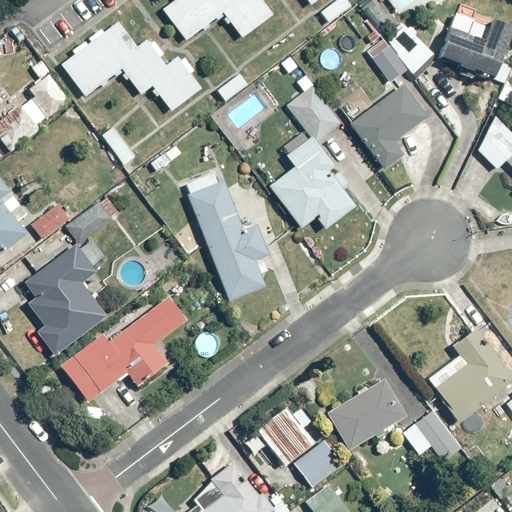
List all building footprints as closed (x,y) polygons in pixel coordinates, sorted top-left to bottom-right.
[(172,0),(162,8),(186,40),(223,12),(242,37),(274,13),(264,0),(172,0)] [(510,24),(490,17),(486,27),(466,20),(462,33),(448,28),(437,59),(492,78),(510,24)] [(138,47),(119,21),(61,64),(85,97),(122,69),(140,94),(152,86),(171,111),(202,88),(179,56),(167,64),(149,39),(138,47)] [(387,42),(408,70),(412,75),(434,53),(404,23),(387,42)] [(384,37),(365,52),(389,84),(408,70),(384,37)] [(69,101),(41,59),(30,67),(39,79),(25,89),(45,118),(69,101)] [(304,92),(288,104),(316,141),(340,123),(304,75),(296,81),(304,92)] [(427,118),(403,84),(372,106),(359,88),(336,104),(383,170),(409,152),(399,138),(427,118)] [(40,131),(22,105),(0,119),(0,140),(8,152),(40,131)] [(511,150),(510,153),(488,132),(474,147),(496,169),(504,160),(511,167),(511,150)] [(330,166),(332,164),(313,138),(288,157),(295,167),(270,186),(301,227),(316,216),(325,228),(355,205),(340,185),(343,183),(330,166)] [(20,203),(0,177),(0,254),(27,234),(10,211),(20,203)] [(253,222),(242,227),(223,180),(187,194),(228,299),(265,285),(254,259),(266,255),(253,222)] [(118,213),(104,196),(66,227),(80,244),(118,213)] [(70,219),(56,201),(29,221),(43,239),(70,219)] [(92,241),(82,249),(77,243),(25,283),(36,297),(27,303),(44,325),(36,331),(55,356),(107,315),(81,281),(107,261),(92,241)] [(187,319),(170,295),(109,339),(104,332),(60,364),(87,402),(128,372),(137,384),(168,362),(154,343),(187,319)] [(499,392),(511,382),(511,375),(477,328),(454,346),(461,355),(428,379),(459,422),(499,392)] [(406,412),(381,377),(327,416),(352,451),(406,412)] [(511,391),(501,399),(511,413),(511,391)] [(314,442),(286,406),(260,427),(288,463),(314,442)] [(460,448),(431,410),(401,432),(417,455),(431,445),(442,461),(460,448)] [(343,463),(324,440),(293,465),(312,488),(343,463)] [(266,511),(269,510),(233,461),(212,477),(224,493),(198,511),(266,511)] [(349,511),(351,511),(330,482),(304,501),(311,511),(349,511)]
